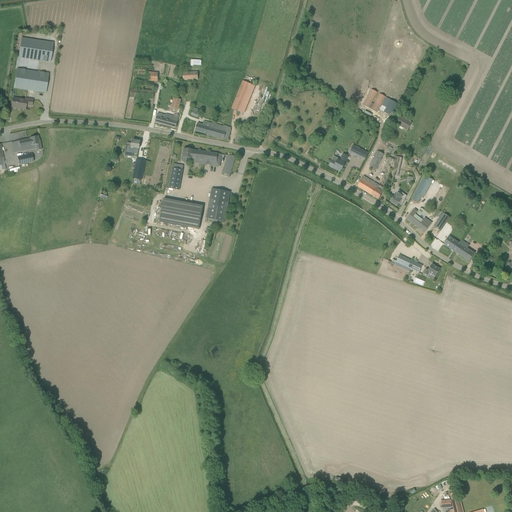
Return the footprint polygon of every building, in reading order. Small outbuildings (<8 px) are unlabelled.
[(22,39),(19,57),(50,62),(53,43),(22,39)] [(17,69),(14,88),(46,93),(49,74),(17,69)] [(148,72),(148,74),(147,80),(147,82),(158,82),(158,73),(148,72)] [(232,109),(239,112),(250,84),(243,81),(232,109)] [(130,97),(153,99),(154,91),(130,89),(130,97)] [(372,89),(363,104),(377,112),(386,97),(380,94),(374,104),(372,103),(378,93),(372,89)] [(173,98),(171,108),(178,110),(181,100),(173,98)] [(17,100),(13,100),(12,100),(11,107),(25,110),(26,105),(32,106),(33,100),(25,99),(25,100),(17,99),(17,100)] [(391,100),(384,112),(391,116),(398,104),(391,100)] [(191,115),(198,118),(201,110),(194,108),(191,115)] [(390,121),(407,131),(412,123),(395,113),(390,121)] [(155,123),(175,129),(179,118),(166,114),(165,117),(157,115),(155,123)] [(224,139),(228,140),(231,130),(227,129),(228,128),(204,121),(203,126),(197,124),(195,131),(224,139)] [(30,139),(11,143),(13,153),(36,149),(37,151),(42,150),(39,140),(38,136),(30,138),(30,139)] [(131,147),(126,146),(125,152),(138,154),(139,149),(140,142),(132,140),(131,147)] [(352,145),(349,153),(364,160),(368,153),(352,145)] [(220,163),(222,155),(222,154),(193,150),(184,149),(183,157),(183,158),(182,162),(187,162),(187,158),(193,159),(193,163),(219,167),(220,163)] [(34,162),(32,154),(18,157),(19,165),(34,162)] [(338,170),(339,169),(341,171),(345,164),(344,164),(348,157),(343,154),(340,160),(334,157),(329,166),(338,170)] [(229,176),(235,156),(228,155),(222,174),(229,176)] [(372,162),(379,165),(382,158),(375,155),(372,162)] [(145,161),(137,160),(135,167),(137,168),(133,181),(140,183),(145,169),(144,168),(145,161)] [(169,189),(179,190),(183,166),(173,164),(169,189)] [(397,176),(398,170),(393,169),(389,184),(392,185),(393,182),(394,176),(397,176)] [(364,176),(357,186),(378,200),(383,192),(378,189),(380,186),(364,176)] [(421,196),(423,197),(431,181),(423,177),(412,201),(417,203),(421,196)] [(231,192),(212,189),(206,218),(225,222),(231,192)] [(406,196),(401,192),(399,194),(397,192),(395,196),(394,196),(390,202),(397,207),(399,203),(401,205),(401,206),(402,206),(407,196),(406,196)] [(193,204),(180,202),(164,199),(160,221),(199,229),(203,206),(193,204)] [(414,209),(407,219),(425,232),(432,223),(421,215),(421,214),(414,209)] [(469,246),(461,240),(457,238),(454,236),(450,233),(449,236),(443,244),(456,252),(469,262),(474,254),(467,249),(469,246)] [(417,263),(403,257),(399,255),(396,262),(400,264),(411,269),(413,265),(415,266),(417,263)] [(428,270),(426,269),(423,273),(428,276),(430,273),(436,277),(440,270),(432,264),(428,270)] [(461,511),(458,499),(451,501),(454,511),(461,511)]
